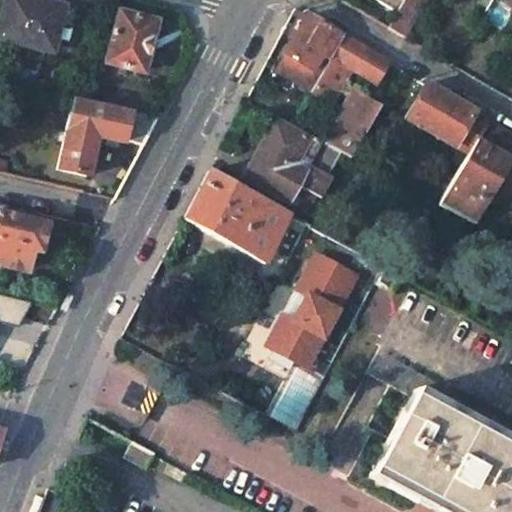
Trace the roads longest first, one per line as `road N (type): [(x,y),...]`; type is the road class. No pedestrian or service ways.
road 1 (secondary): [(245,11),(133,220)]
road 2 (secondary): [(133,220),(41,423)]
road 3 (residential): [(133,220),(0,189)]
